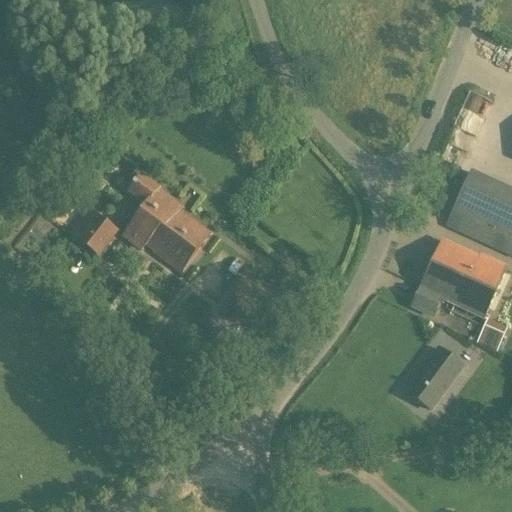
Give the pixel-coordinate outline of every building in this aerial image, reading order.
[(448,223),(511,252),(511,194),(470,175),(448,223)] [(142,250),(145,246),(155,253),(154,255),(179,274),(208,235),(178,212),(181,210),(157,192),(158,190),(139,176),(126,194),(145,209),(124,237),(142,250)] [(118,234),(88,209),(68,233),(98,258),(118,234)] [(478,262),(442,245),(432,265),(421,289),(415,303),(411,309),(434,320),(443,300),(484,319),(507,271),(480,259),(478,262)] [(241,280),(232,319),(271,331),(282,292),(241,280)] [(441,353),(410,396),(430,411),(462,368),(441,353)]
